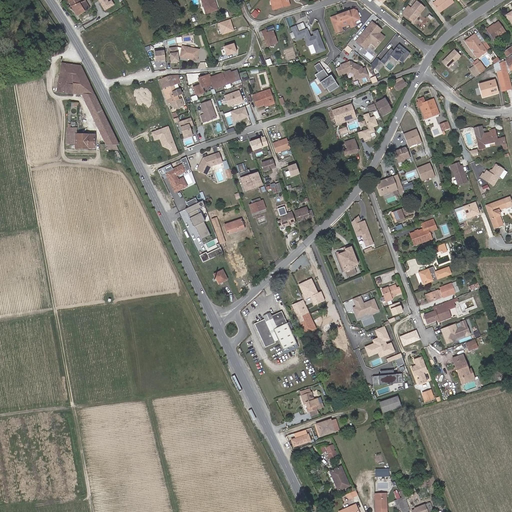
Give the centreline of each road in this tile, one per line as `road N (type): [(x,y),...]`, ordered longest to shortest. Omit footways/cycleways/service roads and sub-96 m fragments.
road 1 (track): [(12,67),(92,511)]
road 2 (primary): [(50,0),(213,318)]
road 3 (residential): [(424,72),(346,205),(213,318)]
road 4 (residential): [(428,64),(186,152)]
road 5 (primary): [(213,318),(308,511)]
